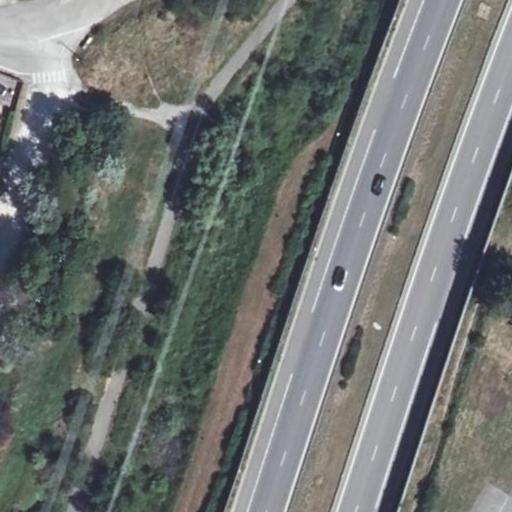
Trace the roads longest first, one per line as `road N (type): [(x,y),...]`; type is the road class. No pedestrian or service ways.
road 1 (motorway): [(439,0),(264,511)]
road 2 (motorway): [(358,511),(511,62)]
road 3 (track): [(511,256),(491,287),(423,511)]
road 4 (track): [(191,120),(37,71),(0,38)]
